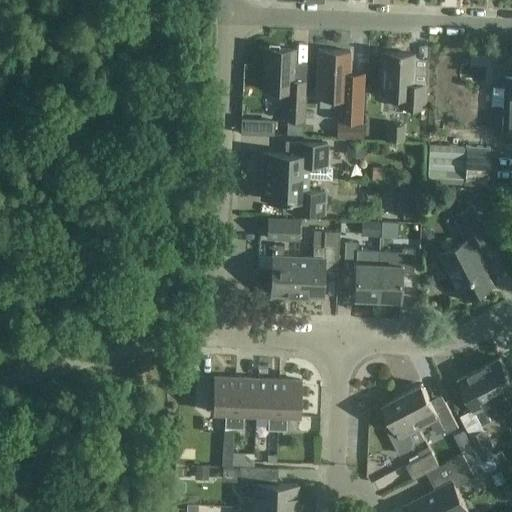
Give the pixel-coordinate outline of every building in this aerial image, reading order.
[(285,91),(284,107),(284,120),(304,121),(305,81),(293,80),(294,49),(264,48),(262,90),(285,91)] [(363,74),(362,74),(349,73),(350,51),(318,50),(316,98),(338,99),(337,121),(361,122),(363,74)] [(413,54),(383,53),(381,95),(399,96),(399,107),(424,108),(425,84),(412,84),(413,54)] [(511,78),(505,77),(502,141),(511,141),(511,78)] [(303,123),(288,122),(287,134),(303,135),(303,123)] [(265,175),(307,177),(331,178),(332,169),(329,166),(326,166),(327,143),(296,141),(295,154),(263,152),(263,155),(266,155),(265,175)] [(489,146),(429,143),(427,183),(488,185),(489,146)] [(375,175),(394,174),(394,163),(375,164),(375,175)] [(307,177),(262,175),(262,176),(265,176),(264,196),(261,196),(261,198),(293,200),(292,212),(323,214),(325,191),(306,190),(307,177)] [(399,186),(398,216),(416,217),(417,187),(399,186)] [(382,209),(381,197),(370,197),(370,190),(332,190),(332,210),(382,209)] [(438,254),(462,300),(492,284),(481,263),(483,262),(474,245),(489,237),(472,205),(452,215),(465,240),(438,254)] [(298,219),(266,217),(265,238),(297,240),(298,219)] [(363,217),(350,219),(352,233),(365,232),(363,217)] [(384,240),(422,240),(422,220),(397,219),(397,220),(384,220),(384,240)] [(256,257),(257,228),(246,228),(245,257),(256,257)] [(313,257),(298,257),(296,295),(322,296),(323,271),(337,271),(339,231),(324,231),(323,247),(313,246),(313,257)] [(359,232),(360,242),(382,241),(381,231),(359,232)] [(354,298),(377,299),(379,250),(356,249),(357,241),(344,241),(343,269),(355,270),(354,298)] [(270,294),(296,295),(298,257),(283,256),(283,245),(272,244),(270,294)] [(379,250),(377,299),(400,300),(401,272),(413,272),(414,248),(402,248),(401,251),(379,250)] [(479,368),(496,400),(508,394),(511,402),(511,380),(500,357),(479,368)] [(484,407),(496,400),(479,368),(458,379),(482,425),(491,420),(484,407)] [(233,428),(236,377),(213,376),(212,411),(225,412),(224,428),(233,428)] [(256,413),(257,378),(236,377),(233,428),(243,429),(243,413),(256,413)] [(276,430),(279,379),(257,378),(256,413),(268,414),(267,430),(276,430)] [(279,379),(276,430),(286,431),(286,415),(299,415),(301,380),(279,379)] [(402,394),(420,428),(440,418),(447,433),(459,427),(445,401),(434,407),(422,384),(402,394)] [(411,433),(420,428),(402,394),(383,404),(395,427),(389,430),(400,452),(411,446),(413,438),(411,433)] [(471,437),(483,460),(496,453),(485,430),(471,437)] [(464,453),(476,476),(487,471),(475,448),(464,453)] [(414,479),(428,472),(440,466),(432,451),(406,465),(414,479)] [(440,466),(428,472),(437,489),(406,505),(409,511),(469,511),(452,480),(461,475),(465,482),(476,477),(463,453),(440,466)] [(253,507),(295,509),(297,485),(267,483),(268,468),(240,466),(238,494),(254,495),(253,507)]
